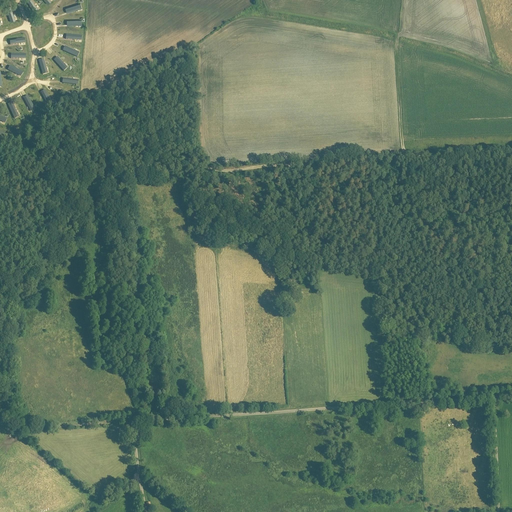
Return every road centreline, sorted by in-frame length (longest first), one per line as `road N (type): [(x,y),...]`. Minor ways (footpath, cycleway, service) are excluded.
road 1 (track): [(10,437),(36,428),(511,397)]
road 2 (track): [(511,150),(209,168),(132,128),(75,114)]
road 3 (track): [(0,276),(65,231),(90,179),(157,174),(180,153)]
road 4 (track): [(75,114),(51,141),(57,180),(67,191),(65,231)]
